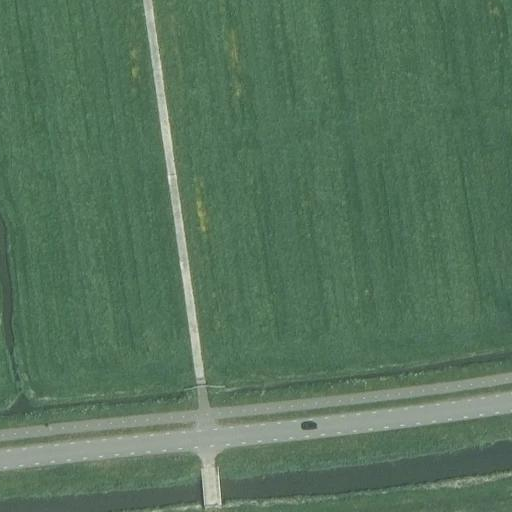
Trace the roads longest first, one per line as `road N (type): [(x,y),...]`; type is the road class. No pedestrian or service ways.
road 1 (track): [(146,0),(208,438),(211,511)]
road 2 (tertiary): [(0,463),(511,401)]
